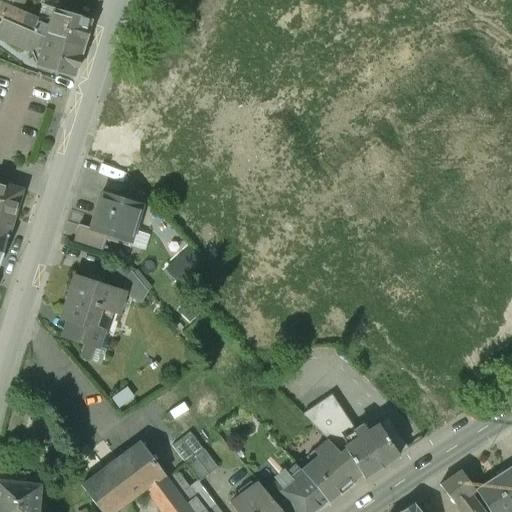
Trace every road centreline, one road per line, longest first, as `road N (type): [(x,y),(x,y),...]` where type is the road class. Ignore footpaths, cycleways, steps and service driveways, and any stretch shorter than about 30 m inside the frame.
road 1 (residential): [(120,0),(60,191)]
road 2 (residential): [(60,191),(0,373)]
road 3 (secondary): [(511,409),(366,511)]
